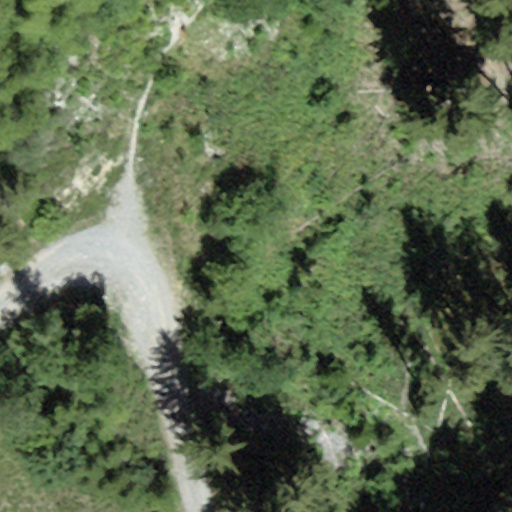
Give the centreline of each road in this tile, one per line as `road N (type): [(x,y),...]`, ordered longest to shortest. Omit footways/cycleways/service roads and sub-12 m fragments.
road 1 (track): [(198,511),(144,285),(121,260)]
road 2 (track): [(121,260),(85,258),(55,271),(0,313)]
